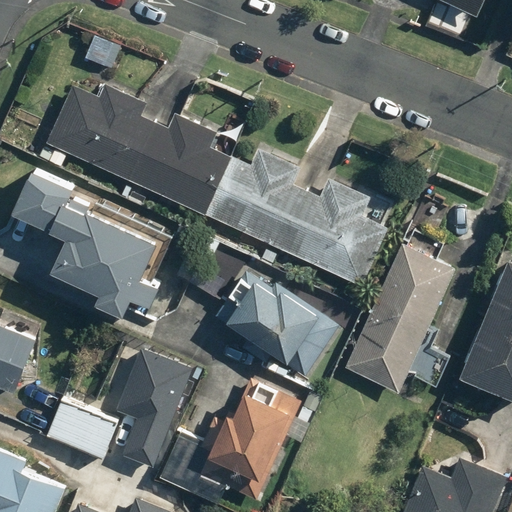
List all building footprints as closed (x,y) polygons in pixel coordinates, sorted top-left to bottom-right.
[(456,0),(481,11),(485,0),(456,0)] [(125,47),(96,31),(82,55),(112,71),(125,47)] [(76,82),(51,137),(210,211),(236,155),(212,144),(219,129),(180,111),(172,128),(143,114),(150,99),(109,80),(103,94),(76,82)] [(236,155),(210,211),(364,283),(391,225),(363,212),(371,195),(328,175),(321,191),(297,180),(305,164),(263,145),(255,162),(237,154),(236,155)] [(81,183),(36,164),(18,207),(73,230),(58,265),(104,285),(98,299),(128,312),(135,295),(153,303),(163,280),(146,273),(161,237),(74,200),(81,183)] [(404,388),(413,370),(441,383),(454,356),(425,342),(460,265),(404,239),(348,363),(404,388)] [(511,255),(464,370),(511,389),(511,255)] [(295,274),(287,284),(256,262),(221,310),(310,374),(345,326),(355,330),(366,308),(295,274)] [(0,317),(0,316),(0,382),(17,390),(45,324),(4,307),(0,317)] [(199,368),(145,345),(120,403),(142,412),(127,448),(159,461),(199,368)] [(210,439),(181,426),(159,477),(219,503),(229,483),(262,497),(307,395),(252,370),(233,411),(224,407),(210,439)] [(119,420),(63,396),(48,430),(104,455),(119,420)] [(30,457),(0,444),(0,511),(55,511),(66,487),(24,470),(30,457)] [(449,471),(422,460),(399,511),(493,511),(511,470),(459,448),(449,471)] [(111,511),(81,499),(75,511),(177,511),(140,497),(133,511),(111,511)]
